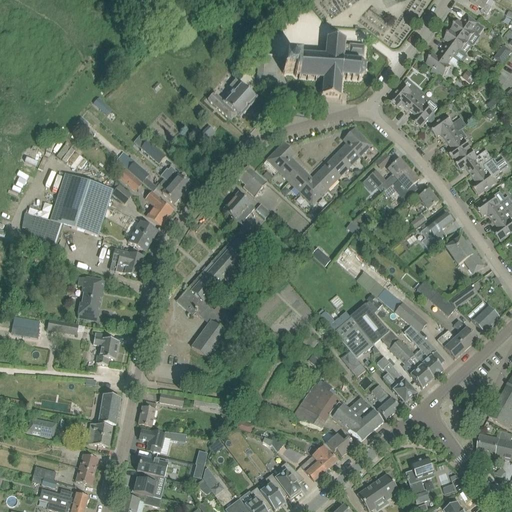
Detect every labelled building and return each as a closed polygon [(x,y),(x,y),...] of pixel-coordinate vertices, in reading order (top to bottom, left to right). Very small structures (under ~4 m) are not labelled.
[(488,16),(492,9),(486,5),(489,0),(471,0),(470,2),(483,10),(481,12),(488,16)] [(481,33),(484,29),(468,17),(463,25),(458,21),(451,30),(469,43),(476,34),(473,31),(474,30),(481,33)] [(462,52),(469,43),(451,30),(444,40),(449,44),(444,50),(454,58),(453,58),(462,65),(468,57),(461,53),(462,52)] [(343,41),(328,40),(326,38),(325,39),(326,41),(326,48),(324,48),(324,50),(324,55),(325,55),(325,57),(318,56),(318,55),(317,55),(317,56),(310,56),(310,54),(309,54),(309,56),(301,55),(302,54),(300,54),(300,58),(298,60),(288,59),(286,56),(284,58),(286,61),(286,66),(285,71),(283,74),(284,75),(287,73),(295,74),(294,76),(296,77),(323,80),(322,96),(320,97),(321,98),(323,97),(339,99),(340,100),(341,99),(340,98),(340,96),(342,78),(358,80),(358,81),(359,81),(359,79),(364,76),(365,77),(366,75),(365,74),(365,69),(367,68),(366,67),(365,67),(361,63),(362,62),(360,61),(360,58),(364,58),(364,47),(345,45),(345,42),(346,41),(345,40),(343,41)] [(495,60),(494,61),(501,67),(511,53),(504,47),(494,59),(495,60)] [(448,65),(453,58),(454,58),(444,50),(438,58),(433,55),(426,64),(444,77),(451,67),(448,65)] [(419,73),(422,68),(417,64),(413,69),(419,73)] [(472,86),(477,79),(468,71),(462,78),(472,86)] [(403,85),(389,102),(398,109),(402,105),(409,111),(417,102),(417,101),(410,96),(412,93),(411,92),(409,91),(414,86),(408,80),(403,85)] [(254,95),(253,97),(235,81),(229,87),(232,90),(227,95),(229,97),(224,103),(214,94),(208,101),(231,122),(236,116),(240,119),(257,100),(253,97),(255,96),(254,95)] [(452,89),(449,94),(453,98),(457,93),(452,89)] [(417,102),(409,111),(416,117),(412,121),(421,129),(428,121),(434,115),(435,113),(439,108),(424,95),(423,94),(417,101),(417,102)] [(492,102),(487,106),(490,110),(495,106),(492,102)] [(453,124),(447,116),(430,129),(437,138),(441,135),(447,142),(457,135),(462,131),(462,130),(467,127),(461,119),(453,124)] [(81,119),(76,125),(82,130),(87,124),(81,119)] [(208,126),(193,142),(200,148),(215,133),(208,126)] [(196,128),(191,132),(195,137),(200,132),(196,128)] [(354,130),(345,139),(346,139),(352,145),(349,147),(360,158),(364,154),(371,146),(354,130)] [(457,135),(447,142),(452,150),(447,153),(454,163),(472,150),(465,141),(463,142),(457,135)] [(43,153),(60,161),(66,148),(48,140),(43,153)] [(158,164),(165,157),(147,142),(140,149),(158,164)] [(284,144),(267,161),(278,172),(289,162),(286,160),(292,154),(293,154),(293,153),(284,144)] [(342,150),(335,157),(348,169),(360,158),(349,147),(343,153),(342,151),(342,150)] [(77,173),(86,161),(71,150),(62,162),(77,173)] [(477,158),(472,150),(454,163),(461,172),(466,169),(471,176),(493,160),(487,151),(477,158)] [(36,174),(44,159),(36,156),(29,171),(36,174)] [(386,156),(378,162),(383,168),(391,161),(386,156)] [(334,163),(326,171),(336,181),(348,169),(335,157),(331,161),(331,162),(332,161),(334,163)] [(130,159),(123,167),(126,169),(142,184),(146,179),(147,179),(149,181),(150,180),(150,178),(149,176),(149,175),(130,159)] [(471,187),(478,197),(496,184),(492,179),(501,173),(493,161),(493,160),(471,176),(476,183),(471,187)] [(376,171),(368,178),(377,189),(379,187),(383,192),(384,193),(408,171),(399,161),(391,168),(388,171),(392,175),(385,181),(376,171)] [(50,164),(46,162),(41,170),(45,172),(50,164)] [(289,162),(278,172),(289,183),(302,170),(296,165),(297,166),(295,168),(289,162)] [(167,170),(161,177),(164,180),(182,196),(183,195),(184,197),(189,192),(187,190),(190,187),(183,180),(179,177),(180,176),(171,168),(168,171),(167,170)] [(254,199),(266,185),(247,168),(237,180),(244,187),(243,189),(254,199)] [(135,193),(142,185),(125,170),(119,178),(135,193)] [(302,170),(289,183),(299,193),(310,183),(304,177),(306,176),(307,176),(302,170)] [(317,180),(314,183),(325,193),(336,181),(326,171),(322,175),(320,173),(321,172),(320,172),(314,178),(317,180)] [(391,187),(384,193),(388,198),(395,192),(403,201),(417,191),(413,186),(418,182),(408,171),(391,187)] [(267,172),(263,176),(269,181),(273,177),(267,172)] [(50,222),(63,226),(98,238),(111,196),(113,191),(64,175),(50,222)] [(159,186),(156,189),(163,194),(162,195),(167,199),(174,205),(182,196),(164,180),(159,186)] [(113,191),(111,196),(124,206),(132,197),(115,183),(113,191)] [(310,183),(299,193),(302,196),(310,203),(312,206),(325,193),(314,183),(313,184),(315,185),(313,186),(310,183)] [(285,188),(281,192),(285,197),(290,192),(285,188)] [(438,204),(428,190),(418,198),(412,203),(416,208),(422,203),(428,211),(438,204)] [(160,229),(173,211),(159,201),(160,200),(151,193),(145,200),(155,208),(147,220),(160,229)] [(248,233),(253,227),(245,220),(255,210),(238,194),(224,211),(248,233)] [(484,202),(476,208),(483,218),(488,215),(493,222),(503,215),(511,208),(511,202),(509,203),(507,200),(500,205),(499,204),(493,196),(484,202)] [(266,219),(271,213),(261,205),(256,211),(266,219)] [(511,208),(503,215),(493,222),(498,229),(493,233),(500,243),(508,237),(511,234),(511,222),(511,221),(511,220),(511,219),(511,208)] [(310,213),(307,216),(312,222),(316,218),(310,213)] [(426,223),(420,227),(423,231),(421,233),(426,239),(422,242),(428,250),(441,241),(446,237),(443,233),(442,235),(440,233),(440,232),(453,223),(446,214),(438,220),(429,227),(426,223)] [(56,247),(63,226),(50,222),(28,215),(25,236),(56,247)] [(414,230),(425,221),(422,216),(410,224),(414,230)] [(146,254),(158,233),(140,223),(128,244),(146,254)] [(351,223),(346,229),(354,236),(359,230),(351,223)] [(464,244),(460,239),(446,249),(458,266),(464,262),(473,274),(483,267),(466,242),(464,244)] [(357,254),(359,251),(351,244),(349,247),(352,249),(357,254)] [(121,253),(115,251),(112,262),(118,264),(115,273),(125,276),(125,275),(138,278),(143,258),(130,255),(130,256),(121,253)] [(326,257),(321,264),(325,268),(331,261),(326,257)] [(218,258),(175,302),(190,317),(195,312),(205,322),(214,313),(201,301),(231,270),(218,258)] [(98,316),(104,283),(80,279),(78,287),(83,288),(82,294),(84,295),(82,304),(80,304),(78,319),(86,320),(87,314),(98,316)] [(448,318),(455,309),(424,283),(417,291),(448,318)] [(470,287),(449,302),(455,309),(455,310),(476,295),(470,287)] [(371,295),(366,300),(370,304),(377,310),(382,304),(371,295)] [(357,313),(351,319),(373,345),(380,340),(388,333),(365,305),(361,309),(357,313)] [(403,305),(395,314),(410,327),(411,328),(419,335),(427,325),(403,305)] [(484,335),(500,320),(487,307),(471,322),(484,335)] [(325,312),(320,317),(326,324),(341,342),(350,352),(356,360),(365,353),(365,354),(373,347),(374,347),(374,346),(373,345),(351,319),(346,313),(334,323),(325,312)] [(14,319),(13,327),(18,327),(16,334),(30,336),(30,339),(37,340),(39,331),(38,330),(39,324),(14,319)] [(55,323),(53,332),(77,336),(77,332),(78,326),(55,322),(55,323)] [(204,322),(188,351),(207,362),(223,333),(204,322)] [(465,352),(477,341),(459,322),(454,327),(461,334),(455,340),(465,352)] [(411,328),(404,334),(411,341),(411,342),(418,349),(420,351),(414,356),(414,357),(413,357),(420,366),(421,366),(420,366),(433,380),(443,371),(440,367),(445,362),(439,355),(435,350),(419,335),(411,328)] [(455,361),(465,352),(455,340),(448,332),(437,342),(455,361)] [(115,361),(118,342),(108,341),(109,337),(95,334),(93,346),(101,347),(99,357),(97,357),(96,365),(107,367),(109,360),(115,361)] [(307,337),(303,343),(313,351),(317,344),(307,337)] [(389,350),(389,351),(398,360),(404,366),(407,363),(415,372),(410,377),(421,390),(433,380),(420,366),(421,366),(420,366),(413,357),(414,357),(414,356),(412,354),(399,341),(389,350)] [(350,353),(342,359),(353,371),(358,378),(366,372),(356,360),(350,352),(350,353)] [(313,356),(309,360),(313,366),(318,362),(313,356)] [(404,405),(416,395),(384,358),(376,364),(382,371),(384,370),(397,385),(392,390),(393,391),(393,392),(404,405)] [(511,378),(488,420),(505,430),(505,428),(507,429),(511,419),(511,378)] [(61,379),(60,389),(100,392),(101,382),(61,379)] [(354,416),(339,403),(341,401),(317,384),(292,420),(320,430),(329,417),(333,420),(361,443),(371,434),(355,415),(354,416)] [(386,421),(399,410),(379,386),(372,393),(384,407),(378,412),(386,421)] [(116,427),(121,399),(103,396),(98,424),(116,427)] [(171,397),(170,405),(182,407),(184,399),(171,397)] [(355,415),(365,405),(359,398),(349,408),(355,415)] [(226,411),(226,407),(194,401),(193,405),(226,411)] [(155,411),(156,405),(146,403),(145,408),(142,408),(139,426),(151,429),(155,411)] [(372,411),(367,404),(355,415),(371,434),(383,424),(377,416),(372,411)] [(251,423),(254,411),(242,408),(239,420),(251,423)] [(53,439),(56,425),(31,420),(28,434),(53,439)] [(239,421),(236,429),(250,434),(253,426),(239,421)] [(90,429),(87,445),(99,447),(109,449),(112,429),(102,427),(92,425),(92,429),(90,429)] [(141,431),(139,441),(148,443),(147,446),(148,447),(147,452),(153,453),(154,453),(160,455),(167,456),(170,442),(178,443),(185,444),(186,436),(165,434),(164,435),(164,436),(150,432),(150,433),(150,434),(141,431)] [(480,436),(477,455),(511,462),(511,443),(511,437),(511,435),(498,432),(496,440),(480,436)] [(330,440),(326,444),(328,446),(334,454),(336,453),(341,459),(354,448),(348,440),(343,444),(337,437),(331,442),(330,440)] [(264,439),(262,443),(270,448),(272,446),(277,453),(284,445),(264,439)] [(219,440),(214,444),(219,451),(224,447),(219,440)] [(63,447),(61,452),(83,458),(83,456),(84,456),(85,453),(63,447)] [(314,457),(312,458),(317,464),(325,473),(337,462),(330,455),(324,447),(323,448),(321,450),(317,449),(314,457)] [(83,458),(80,469),(95,474),(98,460),(89,457),(84,456),(83,456),(83,458)] [(137,472),(137,473),(140,474),(145,475),(152,477),(152,476),(158,478),(164,479),(168,461),(155,458),(154,462),(141,459),(140,463),(139,463),(139,464),(138,464),(137,472)] [(314,483),(325,473),(317,464),(312,458),(301,468),(314,483)] [(197,459),(195,466),(196,466),(204,468),(206,461),(197,459)] [(413,472),(406,474),(407,478),(407,481),(408,481),(413,496),(416,505),(428,501),(425,492),(424,493),(420,482),(434,478),(433,475),(428,459),(410,464),(413,472)] [(276,479),(275,480),(287,495),(289,499),(291,498),(291,499),(297,495),(296,494),(301,491),(297,486),(304,481),(286,464),(281,468),(284,473),(276,479)] [(196,468),(193,479),(201,481),(204,468),(196,466),(196,468)] [(35,468),(33,476),(43,479),(54,482),(56,473),(35,468)] [(91,487),(95,474),(80,469),(76,483),(91,487)] [(205,471),(203,479),(211,490),(215,496),(223,490),(219,484),(217,485),(206,470),(205,471)] [(500,482),(506,477),(500,471),(495,475),(500,482)] [(132,492),(132,493),(146,497),(153,498),(161,500),(162,497),(154,495),(156,484),(158,478),(152,476),(152,477),(145,475),(144,477),(143,481),(137,480),(136,485),(134,485),(132,492)] [(260,492),(259,493),(271,509),(273,511),(274,511),(285,504),(282,499),(287,495),(275,480),(276,479),(273,475),(265,480),(268,484),(269,486),(260,492)] [(372,486),(357,496),(363,506),(367,511),(370,511),(374,510),(375,509),(373,505),(383,498),(386,502),(387,501),(399,493),(392,484),(387,476),(372,486)] [(43,480),(41,486),(55,490),(57,483),(53,482),(54,482),(43,479),(43,480)] [(254,500),(244,507),(248,511),(267,511),(271,509),(259,493),(260,492),(259,491),(257,489),(250,494),(254,500)] [(42,491),(39,501),(49,503),(81,511),(84,511),(88,498),(78,495),(77,495),(75,500),(71,499),(72,494),(61,491),(60,496),(42,491)] [(144,503),(144,505),(159,509),(161,500),(153,498),(146,497),(144,503)] [(124,498),(121,511),(142,511),(144,505),(144,503),(139,502),(139,501),(130,499),(124,498)] [(444,511),(463,511),(463,510),(462,511),(458,503),(456,504),(455,502),(445,508),(446,511),(444,511)] [(49,503),(47,510),(52,511),(81,511),(49,503)]
